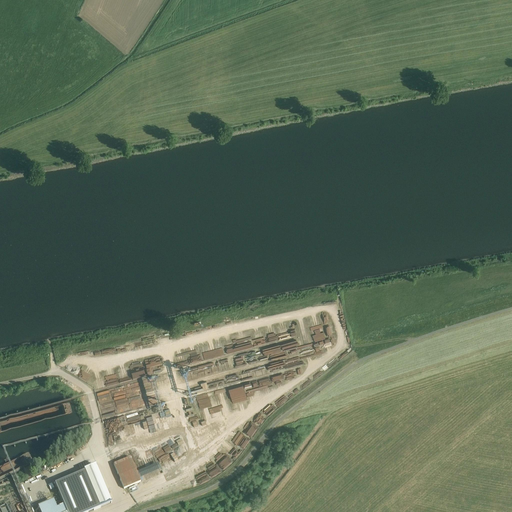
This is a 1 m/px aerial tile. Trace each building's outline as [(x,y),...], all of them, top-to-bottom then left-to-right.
[(275,306),(277,314),(288,311),(286,303),(275,306)] [(261,310),(263,314),(264,313),(265,316),(269,315),(268,313),(272,311),(271,306),(261,310)] [(205,320),(189,323),(191,331),(202,329),(201,327),(206,326),(205,320)] [(323,324),(311,327),(315,341),(327,338),(323,324)] [(281,337),(266,339),(265,332),(251,334),(237,336),(238,344),(261,341),(262,343),(282,340),(281,337)] [(81,345),(65,349),(66,353),(82,349),(81,345)] [(149,360),(151,367),(163,363),(161,356),(149,360)] [(175,363),(177,367),(190,363),(188,359),(175,363)] [(138,377),(147,375),(146,369),(137,371),(138,377)] [(196,399),(191,399),(195,411),(195,414),(193,407),(188,408),(189,414),(189,417),(195,415),(195,411),(196,414),(204,412),(206,417),(217,413),(218,404),(217,402),(217,401),(215,393),(205,396),(206,396),(196,399)] [(173,448),(181,444),(178,439),(171,443),(173,448)] [(141,482),(139,477),(130,457),(113,464),(124,489),(141,482)] [(208,470),(212,477),(223,471),(219,464),(208,470)] [(89,511),(111,502),(95,465),(84,470),(84,471),(54,484),(66,511),(55,511),(52,502),(40,507),(41,511),(89,511)]
